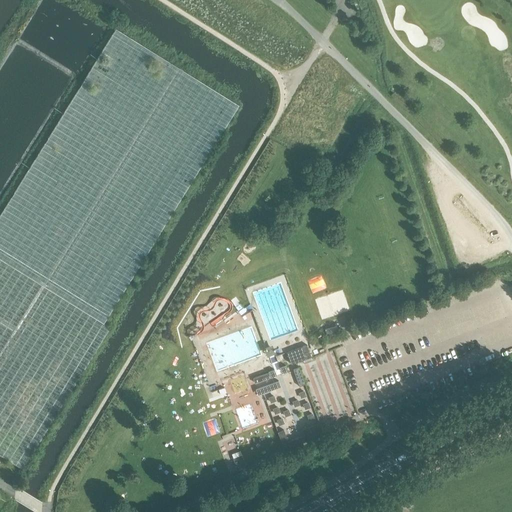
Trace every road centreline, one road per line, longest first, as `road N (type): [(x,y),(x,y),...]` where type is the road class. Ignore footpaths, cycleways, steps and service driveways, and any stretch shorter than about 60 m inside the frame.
road 1 (track): [(47,511),(294,85),(161,0)]
road 2 (unclassified): [(278,0),(511,238)]
road 3 (secondary): [(309,511),(511,403)]
